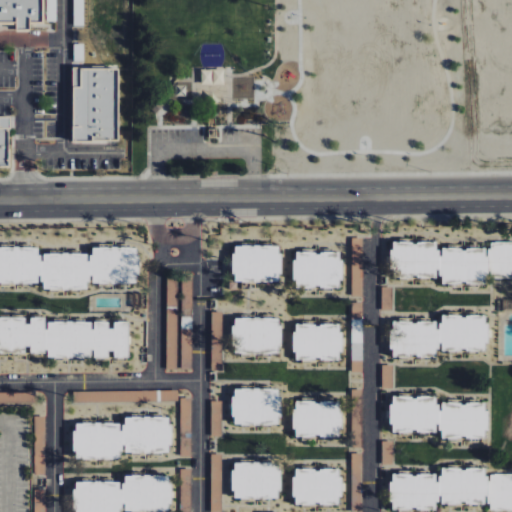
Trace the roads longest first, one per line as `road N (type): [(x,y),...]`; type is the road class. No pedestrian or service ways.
road 1 (secondary): [(511,195),(0,200)]
road 2 (residential): [(370,511),(369,197)]
road 3 (residential): [(200,511),(201,271),(157,265)]
road 4 (residential): [(201,383),(0,383)]
road 5 (residential): [(157,383),(156,200)]
road 6 (residential): [(53,511),(52,383)]
